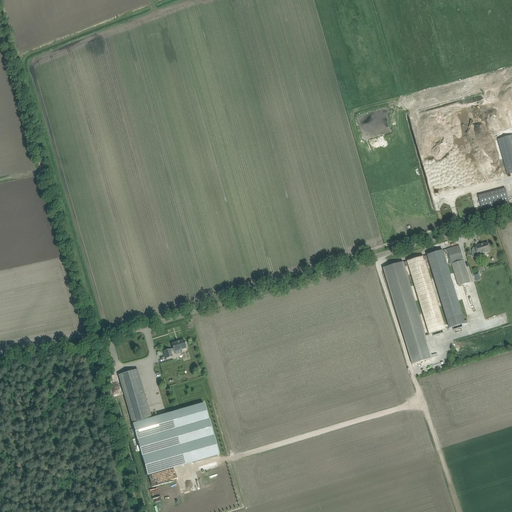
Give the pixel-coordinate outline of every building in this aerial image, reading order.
[(417,120),(434,193),(503,177),(495,142),(482,145),(489,174),(485,175),(471,116),(475,116),(473,108),(454,112),(469,178),(466,179),(460,152),(459,152),(450,113),(417,120)] [(480,136),(495,130),(488,113),(473,119),(480,136)] [(507,175),(511,173),(511,135),(497,139),(498,140),(501,152),(503,159),(507,175)] [(509,201),(508,197),(506,189),(478,196),(480,204),(482,209),(509,201)] [(482,244),(478,245),(475,246),(475,247),(474,248),(473,248),(473,249),(472,250),(472,252),(472,253),(474,258),(478,257),(478,255),(491,252),(488,243),(482,245),(482,244)] [(459,246),(444,250),(445,255),(449,254),(451,261),(449,261),(450,264),(452,264),(459,287),(471,283),(464,260),(461,250),(459,246)] [(171,344),(173,349),(170,349),(163,351),(166,359),(172,357),(171,352),(174,352),(186,348),(186,347),(187,346),(186,343),(185,343),(184,340),(171,344)] [(138,369),(118,375),(132,424),(147,476),(218,455),(203,403),(152,418),(138,369)]
